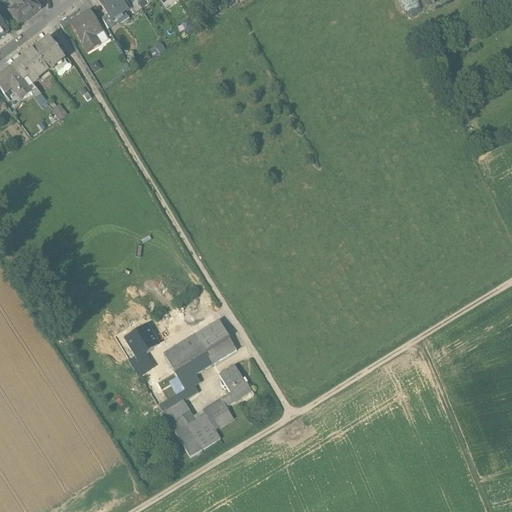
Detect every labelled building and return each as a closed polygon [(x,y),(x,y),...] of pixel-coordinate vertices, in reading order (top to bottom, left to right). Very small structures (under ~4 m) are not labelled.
[(9,0),(3,5),(18,24),(40,8),(33,0),(9,0)] [(112,23),(130,11),(128,8),(122,0),(99,0),(98,1),(108,16),(112,23)] [(122,0),(128,8),(137,2),(135,0),(122,0)] [(90,13),(69,25),(82,46),(83,45),(88,54),(100,47),(93,36),(101,31),(90,13)] [(112,23),(108,16),(102,20),(108,31),(114,26),(112,23)] [(0,38),(8,32),(0,20),(0,38)] [(49,39),(32,51),(48,73),(54,68),(53,66),(63,58),(49,39)] [(48,73),(32,51),(16,64),(32,85),(38,80),(37,78),(46,72),(47,74),(48,73)] [(36,90),(32,85),(16,64),(0,75),(0,84),(7,94),(14,89),(22,100),(36,90)] [(87,95),(83,98),(87,103),(91,101),(87,95)] [(54,110),(61,119),(66,115),(59,106),(54,110)] [(191,380),(237,352),(219,323),(165,356),(176,373),(184,368),(191,380)] [(147,327),(126,340),(136,358),(140,356),(158,345),(147,327)] [(140,356),(136,358),(130,362),(141,380),(154,373),(145,358),(140,356)] [(229,395),(221,400),(227,409),(238,402),(241,407),(253,400),(243,383),(244,382),(235,367),(218,377),(229,395)] [(199,394),(191,380),(184,368),(176,373),(186,391),(157,408),(162,416),(164,415),(183,403),(199,394)] [(205,410),(218,430),(233,420),(227,409),(221,400),(205,410)] [(188,427),(206,416),(204,413),(193,419),(183,403),(164,415),(190,459),(203,452),(188,427)] [(221,441),(206,416),(188,427),(203,452),(221,441)]
